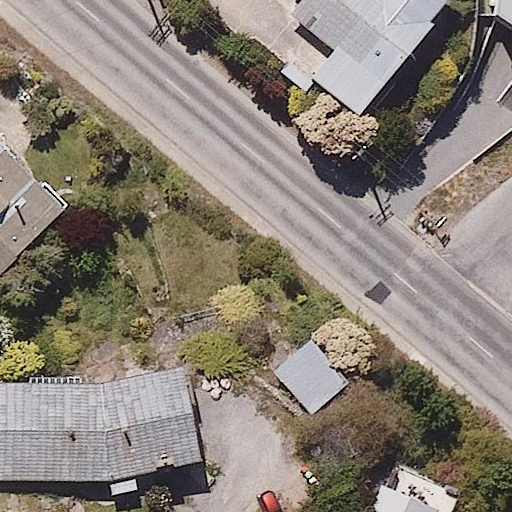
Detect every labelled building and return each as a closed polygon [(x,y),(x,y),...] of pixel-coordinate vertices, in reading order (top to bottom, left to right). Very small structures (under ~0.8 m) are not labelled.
[(368,116),(458,0),(313,0),(301,16),(342,48),(319,78),(368,116)] [(511,0),(490,0),(489,9),(511,25),(511,0)] [(0,272),(69,205),(0,134),(0,272)] [(310,334),(276,372),(318,410),(352,372),(310,334)] [(0,486),(111,479),(112,492),(139,490),(138,468),(192,465),(186,370),(0,381),(0,486)] [(443,511),(454,490),(392,460),(366,511),(443,511)]
